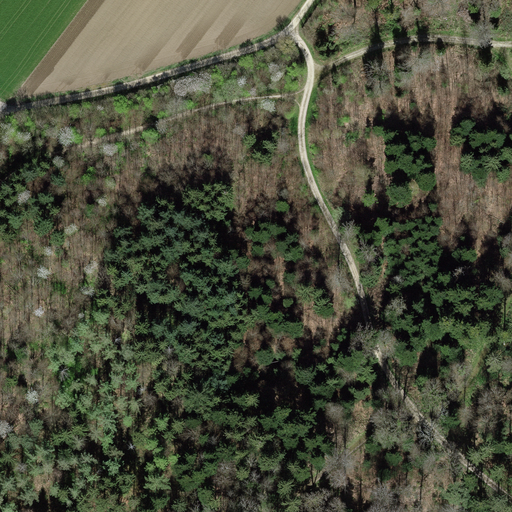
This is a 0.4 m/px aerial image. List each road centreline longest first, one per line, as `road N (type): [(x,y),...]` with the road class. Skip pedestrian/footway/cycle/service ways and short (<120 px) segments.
road 1 (track): [(296,30),(313,69),(299,124),(302,155),(362,290),(374,345),(413,412),(511,500)]
road 2 (track): [(281,511),(358,442),(461,390),(511,290)]
road 3 (track): [(0,185),(29,159),(189,110),(305,91)]
road 4 (track): [(0,110),(40,108),(169,75),(296,30)]
road 5 (track): [(511,44),(395,39),(313,69)]
